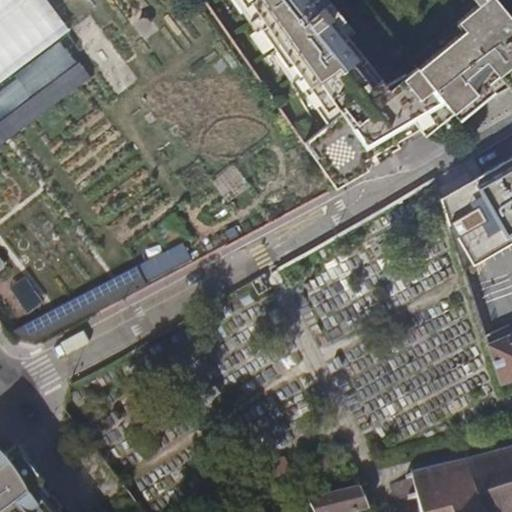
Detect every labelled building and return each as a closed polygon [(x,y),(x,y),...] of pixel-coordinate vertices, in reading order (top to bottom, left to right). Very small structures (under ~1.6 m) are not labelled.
[(49,0),(0,0),(0,83),(70,27),(49,0)] [(246,0),(331,121),(304,142),(336,188),(343,184),(369,169),(364,160),(419,129),(427,137),(456,114),(417,66),(388,88),(338,24),(344,20),(328,0),(246,0)] [(511,15),(499,0),(479,0),(483,4),(469,15),(474,22),(417,66),(456,114),(502,75),(511,87),(511,15)] [(139,13),(144,14),(148,10),(148,6),(145,1),(141,1),(137,4),(136,9),(139,13)] [(0,145),(93,75),(66,39),(20,73),(28,84),(0,106),(0,145)] [(511,157),(441,199),(464,268),(511,242),(511,157)] [(196,262),(185,240),(6,334),(13,343),(36,347),(196,262)] [(501,391),(511,386),(511,322),(504,325),(501,319),(481,326),(501,391)] [(511,511),(511,445),(494,450),(496,455),(467,463),(466,458),(463,458),(464,464),(445,469),(443,464),(440,464),(441,470),(414,478),(413,472),(410,473),(411,479),(406,480),(407,483),(390,488),(395,503),(406,500),(406,502),(416,500),(418,511),(511,511)] [(0,511),(66,511),(17,447),(11,450),(7,452),(3,455),(0,456),(0,511)] [(362,489),(308,501),(313,511),(359,511),(369,510),(362,489)]
